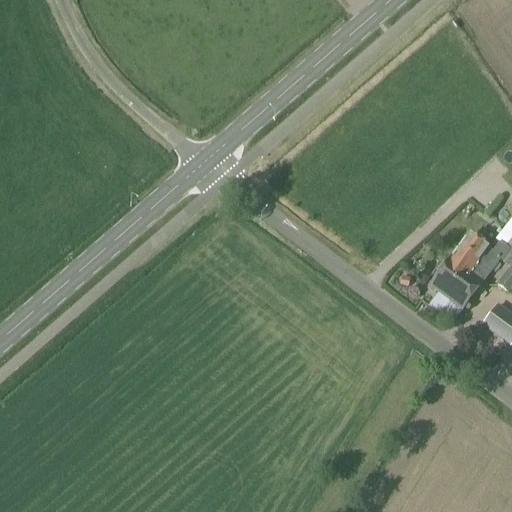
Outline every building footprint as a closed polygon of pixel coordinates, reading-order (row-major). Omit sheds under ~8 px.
[(452,260),(452,261),(471,275),(484,284),(502,260),(511,268),(511,221),(495,243),(500,248),(494,256),(488,253),(471,239),(454,262),(452,260)] [(471,275),(452,261),(430,290),(448,303),(439,315),(452,325),(461,313),(463,314),(484,284),(471,275)] [(511,273),(509,271),(496,288),(510,298),(511,294),(511,273)] [(511,320),(498,310),(484,329),(509,348),(511,344),(511,320)] [(474,415),(485,401),(459,382),(448,396),(474,415)]
